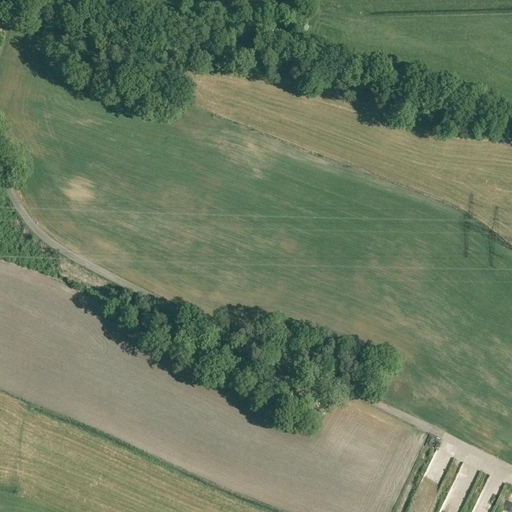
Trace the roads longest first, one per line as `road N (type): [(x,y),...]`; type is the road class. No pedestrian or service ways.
road 1 (unclassified): [(0,169),(35,229),(75,257),(511,472)]
road 2 (unclassified): [(34,0),(121,38),(252,52),(511,135)]
